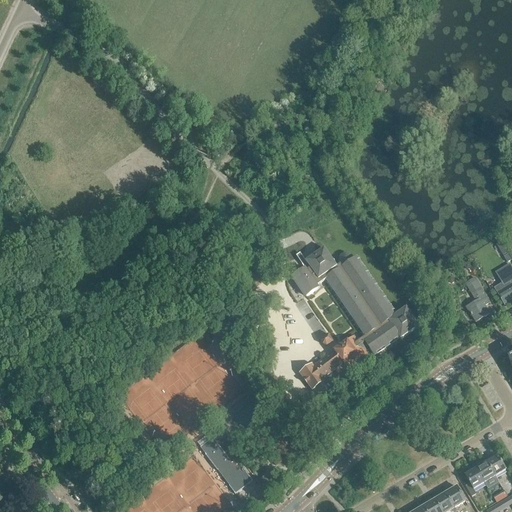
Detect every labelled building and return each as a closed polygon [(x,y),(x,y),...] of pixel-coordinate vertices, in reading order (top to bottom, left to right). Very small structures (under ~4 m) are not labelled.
[(334,269),(321,251),(299,267),(302,272),(290,280),(304,299),(316,290),(315,288),(325,281),(366,336),(357,342),(353,337),(352,338),(351,338),(346,341),(347,342),(334,352),(313,367),(312,365),(299,374),(304,381),(306,384),(307,384),(312,391),(324,381),(323,379),(343,364),(348,371),(368,356),(364,352),(368,349),(373,355),(398,337),(400,340),(419,327),(406,309),(397,315),(356,259),(352,262),(350,259),(347,257),(344,256),(340,257),(338,258),(336,261),(335,264),(337,266),(334,269)] [(505,305),(511,300),(511,268),(510,265),(496,273),(505,288),(497,293),(500,298),(501,300),(505,305)] [(475,279),(466,284),(476,302),(466,308),(471,315),(470,315),(471,316),(472,316),(476,323),(489,315),(485,307),(490,304),(475,279)] [(326,347),(333,343),(328,335),(321,339),(321,342),(323,345),(326,347)] [(335,389),(343,384),(335,373),(328,379),(335,389)] [(489,402),(483,405),(488,415),(494,413),(489,402)] [(263,448),(276,466),(295,452),(276,428),(253,445),(258,452),(263,448)] [(225,454),(213,439),(212,439),(213,440),(212,440),(201,449),(206,456),(205,456),(217,471),(218,471),(224,478),(230,486),(229,487),(235,495),(253,482),(236,460),(232,464),(229,460),(225,454)] [(153,458),(158,455),(152,447),(147,450),(153,458)] [(234,447),(225,454),(229,460),(239,453),(234,447)] [(102,475),(100,476),(111,490),(135,471),(121,453),(98,470),(102,475)] [(506,471),(498,456),(487,463),(495,477),(506,471)] [(162,473),(169,468),(162,458),(155,464),(162,473)] [(487,463),(476,469),(484,484),(495,477),(487,463)] [(476,495),(473,490),(484,484),(476,469),(465,476),(470,484),(465,487),(472,497),(476,495)] [(454,509),(465,502),(457,488),(446,494),(454,509)] [(446,494),(435,501),(441,511),(448,511),(454,509),(446,494)] [(506,508),(511,505),(511,504),(508,499),(503,502),(506,508)] [(441,511),(435,501),(424,507),(426,511),(441,511)] [(501,511),(506,508),(503,502),(497,505),(501,511)]
